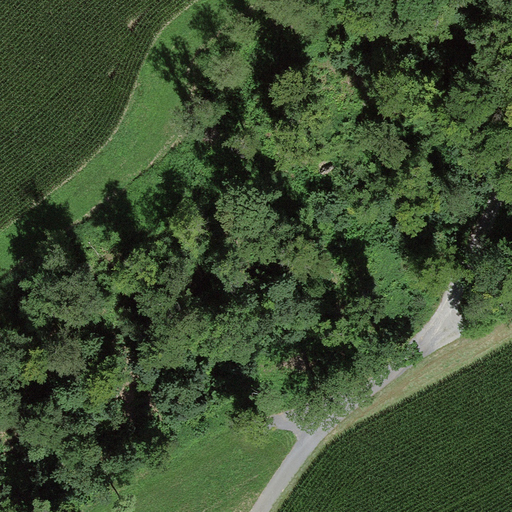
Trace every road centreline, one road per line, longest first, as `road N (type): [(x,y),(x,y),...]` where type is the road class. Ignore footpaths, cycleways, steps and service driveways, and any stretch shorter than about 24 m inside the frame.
road 1 (track): [(429,347),(295,454),(260,511)]
road 2 (track): [(511,191),(429,347)]
